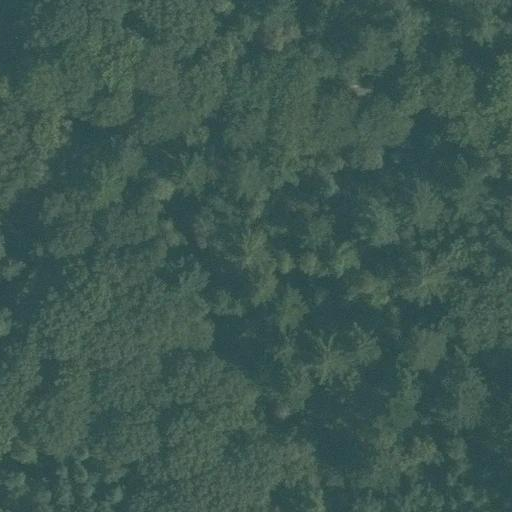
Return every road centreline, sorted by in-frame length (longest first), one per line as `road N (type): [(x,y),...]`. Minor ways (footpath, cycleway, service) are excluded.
road 1 (unclassified): [(0,25),(65,63),(144,80),(347,78),(511,90)]
road 2 (unknown): [(380,0),(305,43),(174,29),(100,41),(0,111)]
